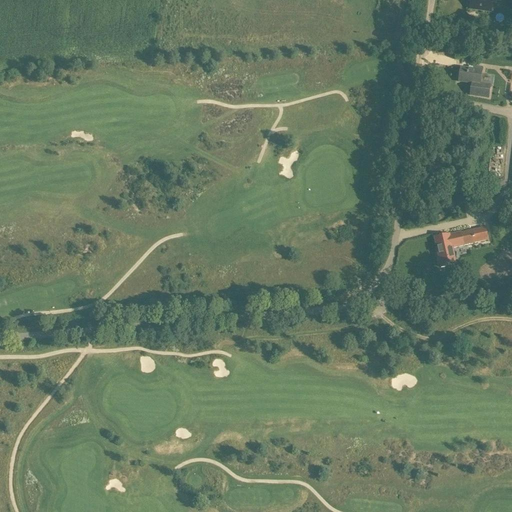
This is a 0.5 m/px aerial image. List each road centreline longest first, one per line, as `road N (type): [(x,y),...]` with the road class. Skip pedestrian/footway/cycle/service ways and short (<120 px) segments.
road 1 (unclassified): [(0,338),(353,307)]
road 2 (unclassified): [(389,258),(431,0)]
road 3 (track): [(0,357),(136,348),(230,354)]
road 4 (track): [(0,324),(94,304),(152,247),(182,233)]
road 5 (track): [(369,305),(424,337),(478,320),(511,320)]
road 6 (unclassified): [(391,302),(511,293)]
